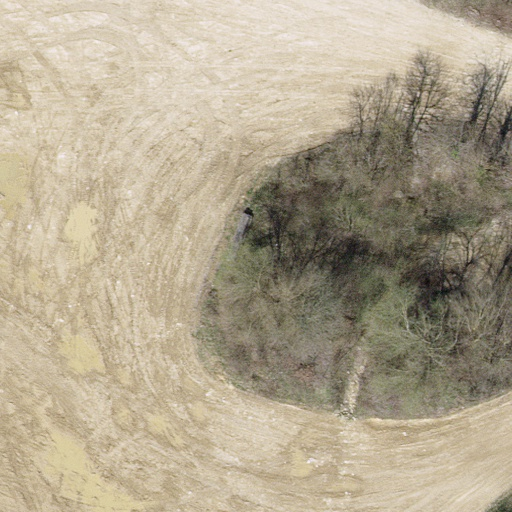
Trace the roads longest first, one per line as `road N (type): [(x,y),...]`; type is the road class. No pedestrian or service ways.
road 1 (track): [(154,0),(248,51),(133,160),(70,311),(105,511)]
road 2 (track): [(0,19),(416,72),(511,99)]
road 3 (track): [(304,511),(395,491),(511,429)]
